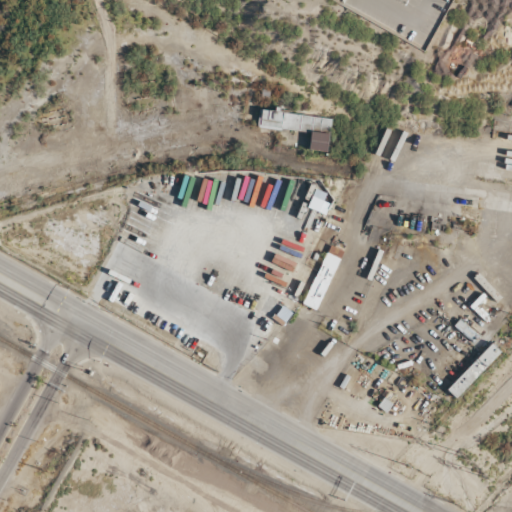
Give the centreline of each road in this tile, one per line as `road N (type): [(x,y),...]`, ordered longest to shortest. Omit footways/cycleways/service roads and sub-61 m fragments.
road 1 (primary): [(0,280),(417,511)]
road 2 (tertiary): [(0,459),(75,323)]
